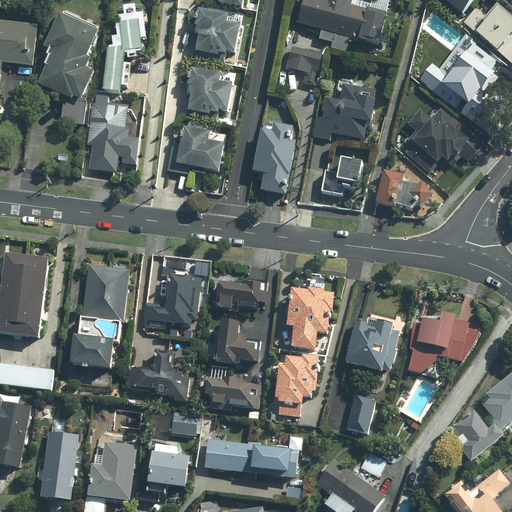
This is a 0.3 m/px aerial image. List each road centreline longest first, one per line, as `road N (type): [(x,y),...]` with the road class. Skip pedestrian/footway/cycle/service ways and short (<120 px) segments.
road 1 (residential): [(0,201),(455,258)]
road 2 (unknown): [(360,245),(419,0)]
road 3 (unknown): [(232,229),(274,0)]
road 4 (unknown): [(511,310),(416,446)]
